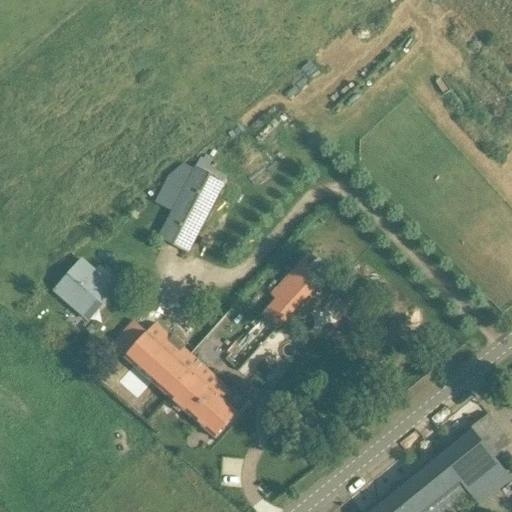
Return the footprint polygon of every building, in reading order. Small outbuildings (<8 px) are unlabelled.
[(159,239),(188,254),(225,183),(206,173),(211,163),(201,158),(159,239)] [(328,267),(319,258),(313,265),(309,262),(276,299),(292,314),(324,278),(320,275),(328,267)] [(106,282),(95,272),(82,261),(56,291),(89,320),(121,284),(112,276),(106,282)] [(226,360),(239,372),(279,328),(265,316),(226,360)] [(116,341),(112,346),(125,358),(169,397),(189,376),(187,375),(199,362),(156,324),(148,333),(134,321),(129,326),(131,328),(118,343),(116,341)] [(189,376),(169,397),(173,401),(173,408),(179,413),(186,412),(200,425),(215,438),(238,413),(222,399),(230,390),(215,377),(199,362),(187,375),(189,376)] [(488,414),(471,428),(494,458),(511,443),(501,430),(488,414)] [(511,479),(494,458),(471,428),(367,511),(447,511),(470,494),(479,506),(511,479)]
